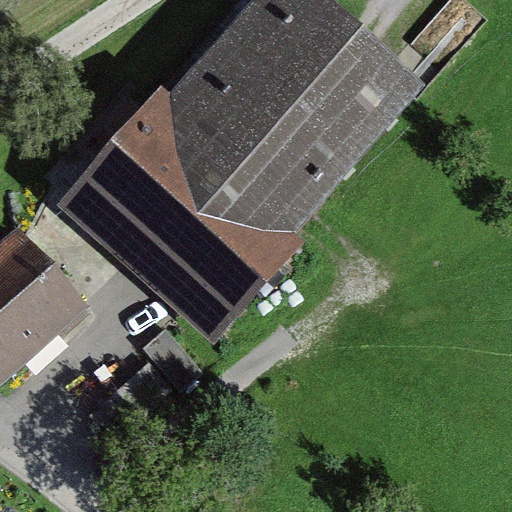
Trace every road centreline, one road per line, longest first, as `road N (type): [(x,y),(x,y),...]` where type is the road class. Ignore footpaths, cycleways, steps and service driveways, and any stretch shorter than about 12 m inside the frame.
road 1 (track): [(156,307),(23,469)]
road 2 (track): [(0,90),(139,0)]
